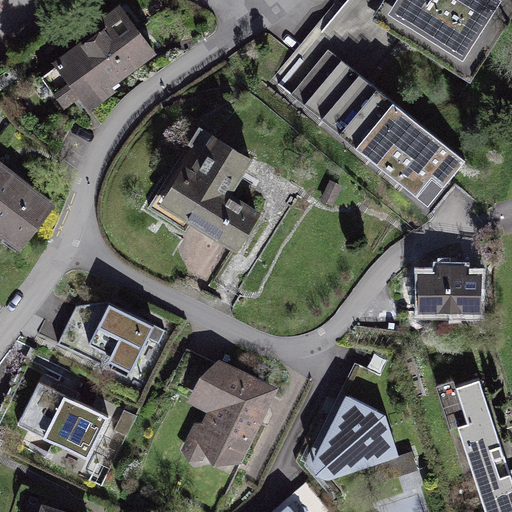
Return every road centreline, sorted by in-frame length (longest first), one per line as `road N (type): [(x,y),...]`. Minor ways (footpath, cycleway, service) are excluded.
road 1 (residential): [(511,210),(397,255),(326,338),(294,348),(261,343),(129,284),(66,242)]
road 2 (residential): [(251,28),(140,100),(105,139),(66,242)]
